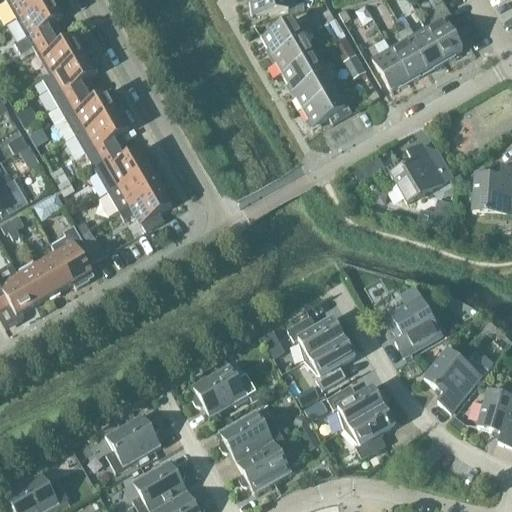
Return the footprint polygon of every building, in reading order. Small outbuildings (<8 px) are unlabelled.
[(3,0),(17,22),(52,2),(50,0),(3,0)] [(288,0),(249,0),(252,20),(253,20),(253,19),(289,14),(287,0),(288,0)] [(52,2),(17,22),(27,40),(27,41),(33,51),(57,37),(52,28),(63,21),(52,2)] [(346,12),(339,16),(344,25),(351,21),(346,12)] [(330,13),(322,17),(327,26),(335,22),(330,13)] [(404,19),(398,23),(403,33),(409,29),(404,19)] [(444,21),(426,31),(446,65),(457,59),(456,57),(463,53),(444,21)] [(261,39),(272,59),(313,35),(309,29),(300,33),(294,22),(262,40),(262,39),(261,39)] [(409,29),(403,33),(427,74),(434,70),(435,71),(446,65),(426,31),(415,37),(410,29),(409,29)] [(402,45),(391,51),(410,86),(421,80),(420,78),(427,74),(403,33),(397,37),(402,45)] [(272,59),(282,76),(314,58),(308,47),(316,42),(313,35),(272,59)] [(42,58),(53,77),(85,59),(74,40),(63,46),(57,37),(33,51),(38,60),(42,58)] [(17,46),(15,47),(21,58),(33,51),(27,41),(27,40),(17,46)] [(346,41),(333,48),(343,65),(355,57),(346,41)] [(399,92),(410,86),(391,51),(372,62),(391,94),(398,90),(399,92)] [(321,69),(314,58),(282,76),(292,94),(333,71),(329,64),(321,69)] [(85,59),(53,77),(42,83),(59,111),(90,94),(85,84),(96,78),(85,59)] [(356,59),(343,66),(353,83),(366,75),(356,59)] [(337,77),(333,71),(292,94),(304,115),(337,97),(328,82),(337,77)] [(75,140),(85,134),(117,116),(123,113),(115,99),(110,102),(106,96),(95,103),(90,94),(59,111),(75,140)] [(368,99),(372,106),(380,100),(376,94),(368,99)] [(304,115),(313,130),(329,121),(333,128),(353,117),(348,109),(345,110),(337,97),(304,115)] [(28,109),(15,116),(24,131),(37,124),(28,109)] [(123,150),(117,141),(128,135),(117,116),(85,134),(75,140),(92,168),(123,150)] [(40,135),(29,140),(35,151),(45,145),(40,135)] [(22,140),(8,148),(14,158),(28,150),(22,140)] [(412,165),(390,178),(407,207),(444,186),(422,148),(407,157),(412,165)] [(123,150),(92,168),(108,197),(150,172),(139,153),(128,160),(123,150)] [(379,161),(353,176),(359,187),(386,172),(379,161)] [(475,178),(473,216),(511,218),(511,170),(501,170),(500,180),(475,178)] [(61,172),(51,178),(57,189),(68,183),(61,172)] [(150,172),(108,197),(119,215),(161,191),(150,172)] [(8,177),(0,181),(0,191),(6,188),(12,184),(8,177)] [(460,178),(452,182),(458,193),(466,189),(460,178)] [(68,183),(57,189),(64,201),(74,195),(68,183)] [(0,216),(7,213),(1,203),(11,197),(6,188),(0,191),(0,216)] [(172,210),(161,191),(119,215),(124,225),(134,219),(140,228),(141,228),(146,236),(164,226),(159,217),(172,210)] [(34,211),(40,221),(62,209),(56,199),(34,211)] [(7,213),(0,216),(0,223),(10,218),(7,213)] [(11,224),(17,234),(24,230),(18,220),(11,224)] [(8,236),(10,238),(13,244),(20,239),(17,234),(11,224),(1,230),(5,238),(8,236)] [(79,239),(89,233),(85,226),(75,232),(79,239)] [(95,266),(79,239),(75,232),(74,230),(64,236),(66,241),(51,250),(55,256),(73,287),(76,293),(89,285),(86,280),(92,276),(88,269),(95,266)] [(89,233),(79,239),(95,266),(105,260),(93,240),(89,233)] [(107,246),(115,265),(133,259),(126,239),(107,246)] [(54,298),(73,287),(55,256),(36,266),(54,298)] [(36,309),(54,298),(36,266),(17,277),(36,309)] [(36,309),(17,277),(11,267),(0,273),(0,315),(10,309),(17,320),(36,309)] [(391,320),(386,323),(399,344),(395,346),(404,361),(442,339),(421,302),(421,303),(414,292),(401,299),(407,310),(391,320)] [(300,346),(305,364),(344,342),(333,323),(317,332),(311,321),(288,334),(294,345),(298,343),(300,346)] [(271,336),(262,342),(267,351),(276,345),(271,336)] [(355,361),(344,342),(305,364),(318,378),(320,381),(316,383),(322,394),(346,381),(340,370),(355,361)] [(454,358),(448,353),(424,383),(444,398),(438,406),(451,417),(481,380),(465,367),(464,362),(459,357),(454,358)] [(484,360),(479,366),(488,373),(493,367),(484,360)] [(238,383),(230,368),(192,389),(197,398),(194,399),(193,404),(196,410),(201,411),(204,409),(211,422),(256,395),(247,378),(238,383)] [(289,374),(282,378),(286,386),(293,381),(289,374)] [(340,414),(345,433),(384,410),(373,391),(357,400),(351,389),(328,403),(334,414),(338,412),(340,414)] [(511,401),(488,394),(477,430),(500,438),(498,447),(511,451),(511,401)] [(256,396),(249,400),(252,405),(259,401),(256,396)] [(395,430),(384,410),(345,433),(358,447),(360,449),(356,452),(362,463),(386,449),(379,438),(395,430)] [(237,466),(282,440),(273,424),(265,429),(256,414),(219,435),(224,444),(221,446),(219,450),(222,456),(227,457),(230,455),(237,466)] [(147,426),(143,418),(105,440),(114,455),(106,460),(116,477),(161,450),(154,438),(157,436),(158,431),(155,426),(151,425),(147,426)] [(298,418),(294,426),(301,429),(305,421),(298,418)] [(455,421),(449,428),(459,435),(465,428),(455,421)] [(308,428),(299,433),(303,441),(306,442),(314,437),(308,428)] [(282,440),(237,466),(243,478),(240,480),(239,484),(242,490),(247,491),(250,489),(255,498),(292,476),(283,461),(292,456),(282,440)] [(136,511),(158,511),(188,495),(181,483),(184,482),(185,477),(182,472),(177,470),(174,472),(169,464),(132,485),(141,500),(132,505),(136,511)] [(50,492),(42,476),(4,498),(9,506),(6,508),(4,511),(54,511),(68,504),(58,487),(50,492)] [(188,495),(158,511),(204,511),(205,511),(202,506),(197,505),(194,507),(188,495)]
